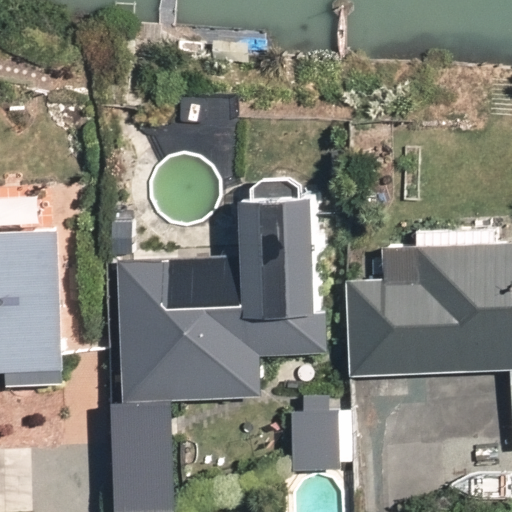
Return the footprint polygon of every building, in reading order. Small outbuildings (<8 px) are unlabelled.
[(0,366),(11,366),(12,379),(71,378),(68,223),(51,224),(50,183),(0,184),(0,366)] [(325,186),(252,188),(254,248),(126,252),(131,392),(121,392),(125,506),(185,504),(181,393),(270,390),(269,348),(337,346),(336,305),(329,305),(325,186)] [(118,249),(139,249),(139,216),(118,217),(118,249)] [(511,237),(391,242),(392,274),(355,275),(359,368),(511,362),(511,237)] [(310,389),(310,404),(300,404),(302,463),(348,462),(347,404),(336,404),(336,389),(310,389)]
